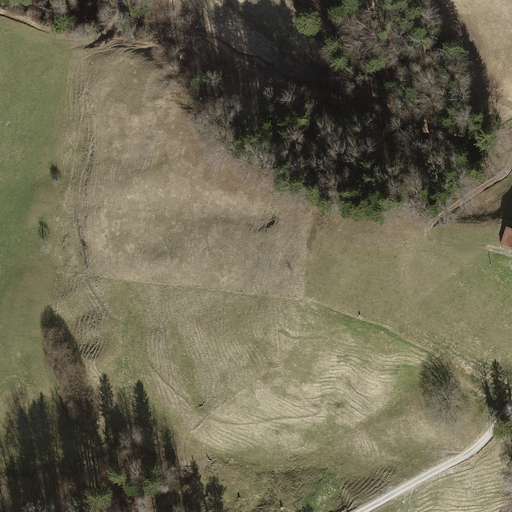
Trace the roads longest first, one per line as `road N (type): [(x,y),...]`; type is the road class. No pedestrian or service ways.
road 1 (track): [(222,0),(328,74),(336,67),(325,0)]
road 2 (track): [(511,163),(424,233),(433,244),(511,260)]
road 3 (track): [(360,511),(476,446),(511,402)]
road 4 (track): [(0,11),(87,40),(114,24),(120,0)]
road 5 (track): [(431,0),(470,30),(486,88),(511,104)]
